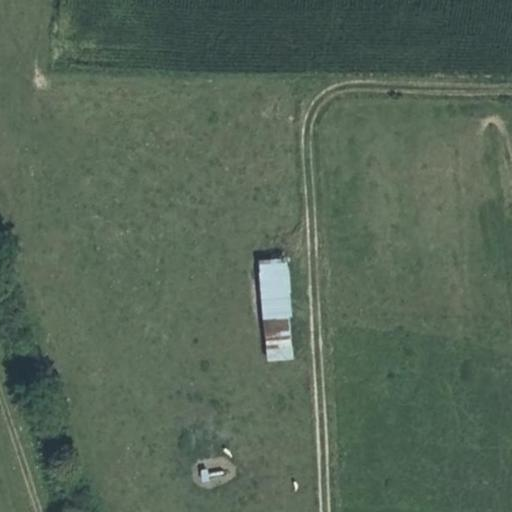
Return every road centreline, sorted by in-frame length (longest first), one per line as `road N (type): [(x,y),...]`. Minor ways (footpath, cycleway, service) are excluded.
road 1 (track): [(324,511),(306,124),(326,100),(511,95)]
road 2 (track): [(0,395),(39,511)]
